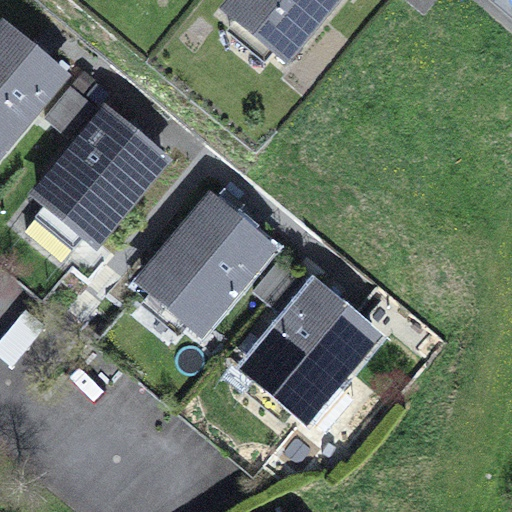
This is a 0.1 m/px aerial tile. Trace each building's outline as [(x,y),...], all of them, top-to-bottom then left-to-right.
[(243,0),(231,15),(287,61),(336,0),(243,0)] [(7,33),(0,41),(0,154),(63,79),(7,33)] [(95,110),(72,91),(47,121),(70,141),(95,110)] [(108,116),(39,200),(96,246),(164,165),(108,116)] [(214,205),(145,288),(200,335),(270,252),(214,205)] [(304,284),(280,264),(254,296),(278,316),(304,284)] [(319,293),(250,375),(306,422),(375,340),(319,293)]
